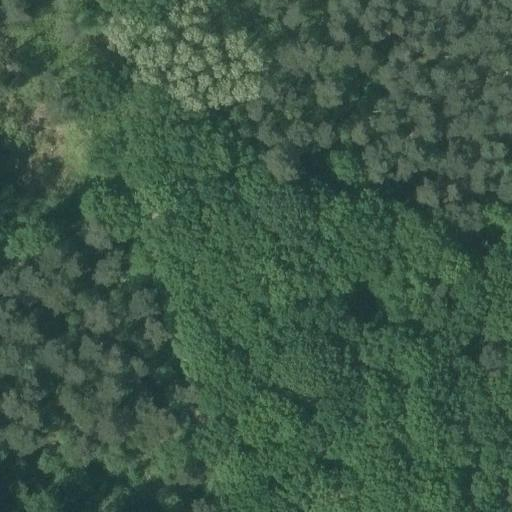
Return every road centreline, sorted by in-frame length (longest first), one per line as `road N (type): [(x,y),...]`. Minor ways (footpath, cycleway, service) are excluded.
road 1 (unclassified): [(228,511),(97,0)]
road 2 (track): [(263,511),(511,422)]
